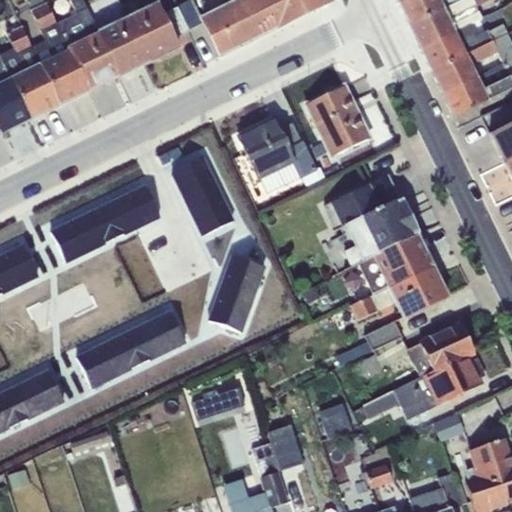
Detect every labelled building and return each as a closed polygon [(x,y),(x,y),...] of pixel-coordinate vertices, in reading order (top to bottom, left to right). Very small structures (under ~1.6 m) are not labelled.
[(44,41),(32,48),(59,106),(89,91),(57,24),(47,3),(45,4),(42,0),(31,0),(29,1),(33,9),(30,11),(44,41)] [(57,24),(89,91),(119,77),(97,31),(82,0),(69,0),(76,14),(57,24)] [(219,57),(331,2),(329,0),(234,0),(199,18),(202,25),(219,57)] [(403,0),(397,3),(408,26),(461,0),(403,0)] [(461,0),(408,26),(420,49),(470,24),(482,19),(476,7),(490,0),(461,0)] [(126,16),(148,62),(178,48),(174,39),(189,32),(177,8),(162,15),(157,3),(138,11),(133,1),(121,7),(126,16)] [(189,32),(202,25),(199,18),(191,1),(177,8),(189,32)] [(97,31),(119,77),(148,62),(126,16),(97,31)] [(470,24),(420,49),(430,72),(506,34),(502,25),(487,32),(487,31),(476,37),(470,24)] [(12,48),(0,53),(0,57),(30,120),(59,106),(32,48),(22,26),(5,34),(12,48)] [(511,45),(506,34),(430,72),(442,95),(477,78),(471,66),(497,53),(503,66),(511,61),(511,45)] [(0,132),(1,134),(30,120),(0,57),(0,132)] [(477,78),(442,95),(453,118),(511,89),(511,61),(503,66),(477,78)] [(343,86),(305,105),(332,160),(334,159),(333,157),(369,139),(343,86)] [(273,120),(237,138),(265,195),(298,179),(301,180),(304,187),(323,178),(319,169),(315,171),(292,123),(278,130),(273,120)] [(503,164),(511,159),(511,123),(489,135),(503,164)] [(202,159),(171,174),(186,205),(217,190),(202,159)] [(357,264),(416,235),(386,176),(323,207),(334,231),(340,228),(343,235),(322,245),(335,274),(357,264)] [(144,187),(115,201),(129,232),(159,218),(144,187)] [(232,222),(217,190),(186,205),(202,237),(232,222)] [(115,201),(80,218),(94,249),(129,232),(115,201)] [(80,218),(49,233),(64,264),(94,249),(80,218)] [(372,296),(431,267),(416,235),(357,264),(372,296)] [(22,246),(0,256),(0,286),(3,293),(37,277),(22,246)] [(263,267),(231,256),(220,288),(251,300),(263,267)] [(447,299),(431,267),(372,296),(348,307),(356,322),(393,305),(401,321),(447,299)] [(251,300),(220,288),(208,322),(240,333),(251,300)] [(170,313),(136,329),(150,360),(185,343),(170,313)] [(373,351),(399,338),(401,337),(394,322),(364,336),(366,342),(334,357),(339,367),(373,351)] [(407,354),(418,376),(467,357),(473,354),(459,325),(406,351),(407,354)] [(150,360),(136,329),(107,343),(121,374),(150,360)] [(382,369),(407,354),(406,351),(399,338),(373,351),(375,355),(347,368),(357,389),(385,375),(382,369)] [(121,374),(107,343),(76,358),(91,389),(121,374)] [(467,357),(418,376),(361,404),(369,420),(399,406),(401,411),(402,411),(403,412),(424,402),(428,410),(480,386),(477,379),(484,376),(476,360),(470,363),(467,357)] [(48,372),(17,387),(31,418),(63,402),(48,372)] [(216,388),(201,393),(203,399),(191,403),(197,420),(244,405),(238,386),(217,393),(216,388)] [(31,418),(17,387),(0,395),(0,428),(2,432),(31,418)] [(329,438),(352,429),(342,405),(319,414),(329,438)] [(456,415),(432,425),(440,443),(463,432),(456,415)] [(271,444),(280,470),(301,464),(291,427),(269,434),(271,444)] [(105,432),(69,445),(73,454),(109,441),(105,432)] [(463,472),(474,511),(490,511),(489,509),(506,504),(505,500),(511,497),(511,468),(511,469),(502,440),(484,446),(482,441),(466,446),(472,469),(463,472)] [(251,451),(265,493),(271,510),(288,504),(280,470),(271,444),(251,451)] [(386,465),(366,472),(372,489),(392,483),(386,465)] [(413,511),(449,511),(449,510),(462,507),(450,475),(437,479),(438,483),(407,493),(413,511)] [(242,481),(222,488),(228,506),(248,499),(242,481)] [(271,511),(271,510),(265,493),(248,499),(228,506),(230,511),(271,511)]
